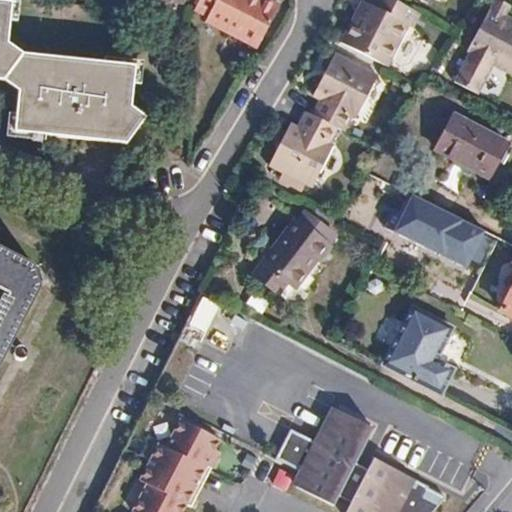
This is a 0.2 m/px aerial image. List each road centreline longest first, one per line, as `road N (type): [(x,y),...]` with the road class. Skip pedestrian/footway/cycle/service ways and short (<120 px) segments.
road 1 (residential): [(318,0),(195,244)]
road 2 (unclassified): [(175,276),(59,511)]
road 3 (residential): [(0,145),(195,244)]
